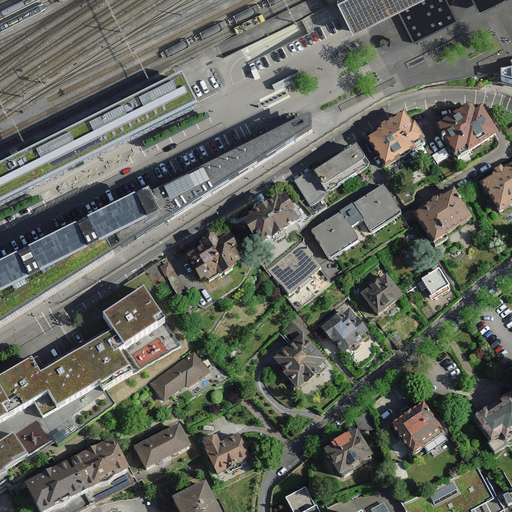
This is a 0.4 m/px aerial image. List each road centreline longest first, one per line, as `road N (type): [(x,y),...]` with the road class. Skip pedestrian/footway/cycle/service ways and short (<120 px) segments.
road 1 (residential): [(511,105),(463,97),(394,108),(0,350)]
road 2 (residential): [(378,62),(224,126),(0,238)]
road 3 (residential): [(511,276),(297,456)]
road 4 (unknown): [(345,136),(373,177),(260,263)]
road 5 (unknown): [(378,62),(435,78),(511,58)]
road 6 (unknown): [(378,62),(500,0)]
